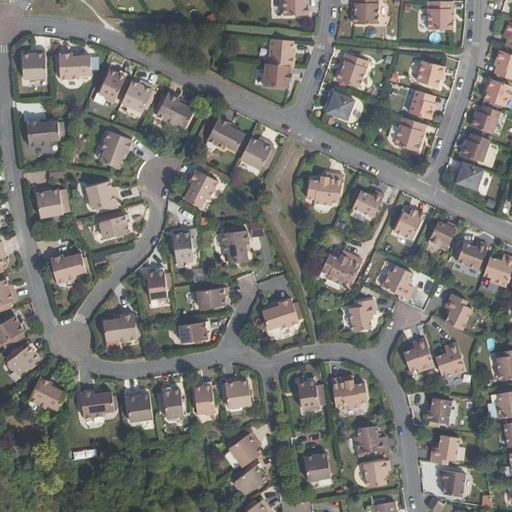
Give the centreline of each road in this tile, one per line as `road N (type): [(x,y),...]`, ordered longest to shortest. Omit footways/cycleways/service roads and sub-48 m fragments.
road 1 (residential): [(65,343),(45,310),(21,214),(3,22)]
road 2 (residential): [(293,127),(108,39),(3,22)]
road 3 (residential): [(418,511),(402,413),(377,364),(332,349),(266,365)]
road 4 (residential): [(478,0),(470,75),(429,193)]
road 5 (residential): [(161,179),(151,239),(65,343)]
road 6 (residential): [(227,354),(109,368),(65,343)]
road 7 (residential): [(429,193),(293,127)]
road 8 (residential): [(288,511),(266,365)]
road 9 (residential): [(293,127),(327,0)]
